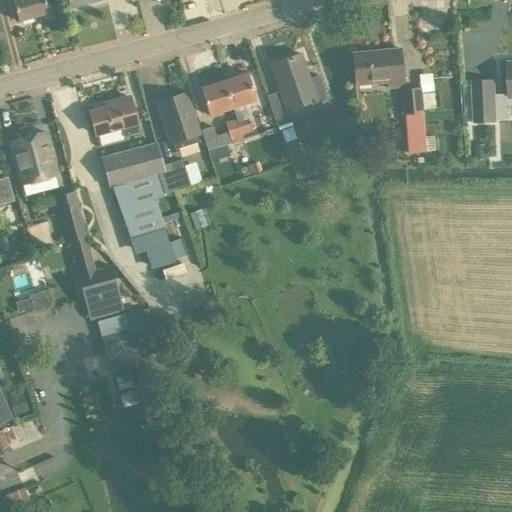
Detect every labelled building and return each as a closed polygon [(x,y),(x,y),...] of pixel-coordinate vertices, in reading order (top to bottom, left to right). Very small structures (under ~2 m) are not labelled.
[(11,0),(17,22),(47,14),(43,0),(11,0)] [(66,0),(69,8),(99,0),(66,0)] [(386,83),(387,89),(403,87),(399,49),(351,54),(354,86),(386,83)] [(286,112),(325,98),(317,77),(308,80),(299,55),(269,66),(278,92),(266,97),(277,128),(290,123),(286,112)] [(223,82),(231,109),(255,101),(246,74),(223,82)] [(474,122),(494,121),(492,81),(472,82),(474,122)] [(231,109),(223,82),(199,89),(208,117),(231,109)] [(405,115),(407,141),(409,153),(426,152),(422,110),(420,94),(419,89),(399,91),(402,115),(405,115)] [(433,93),(420,94),(422,110),(435,109),(433,93)] [(156,103),(170,144),(172,143),(175,152),(199,144),(196,135),(198,135),(184,94),(156,103)] [(129,97),(111,102),(112,106),(89,112),(95,135),(119,128),(122,138),(138,134),(135,124),(136,123),(129,97)] [(246,116),(235,120),(239,135),(241,135),(252,131),(246,116)] [(239,135),(235,120),(224,123),(227,133),(215,137),(212,127),(202,131),(208,150),(232,142),(240,140),(242,139),(241,135),(239,135)] [(361,136),(365,135),(362,125),(357,127),(360,137),(361,136)] [(21,185),(56,175),(44,132),(9,142),(21,185)] [(240,140),(232,142),(233,148),(244,144),(242,139),(240,140)] [(163,171),(162,166),(156,143),(102,158),(109,187),(111,186),(134,253),(167,244),(154,204),(155,203),(153,198),(165,194),(160,174),(163,171)] [(485,145),(474,144),(474,158),(485,158),(485,145)] [(230,156),(227,145),(208,151),(211,161),(230,156)] [(165,194),(190,185),(181,160),(162,166),(163,171),(160,174),(165,194)] [(252,164),(240,169),(243,176),(254,172),(252,164)] [(0,204),(13,201),(7,178),(0,179),(0,204)] [(111,267),(94,272),(73,192),(55,197),(68,243),(70,242),(79,276),(77,276),(89,321),(123,312),(111,267)] [(178,240),(167,244),(173,261),(184,257),(178,240)] [(47,290),(27,296),(32,311),(51,305),(47,290)] [(124,314),(97,322),(101,338),(104,351),(132,344),(129,331),(124,314)] [(134,385),(131,369),(117,372),(120,387),(134,385)] [(153,387),(119,396),(122,408),(156,399),(153,387)] [(21,392),(7,396),(14,416),(28,411),(21,392)] [(0,421),(8,418),(0,398),(0,421)]
